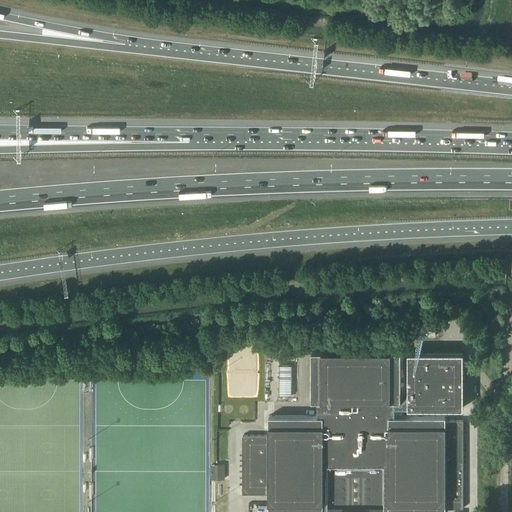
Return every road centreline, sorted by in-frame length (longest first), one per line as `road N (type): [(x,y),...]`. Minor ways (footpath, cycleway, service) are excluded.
road 1 (motorway): [(0,270),(206,242),(511,223)]
road 2 (motorway): [(0,199),(511,180)]
road 3 (motorway): [(511,87),(126,46)]
road 4 (motorway): [(511,147),(191,143)]
road 5 (motorway): [(191,143),(0,134)]
road 6 (motorway): [(191,143),(0,151)]
road 7 (motorway): [(126,46),(0,16)]
road 8 (motorway): [(126,46),(0,33)]
